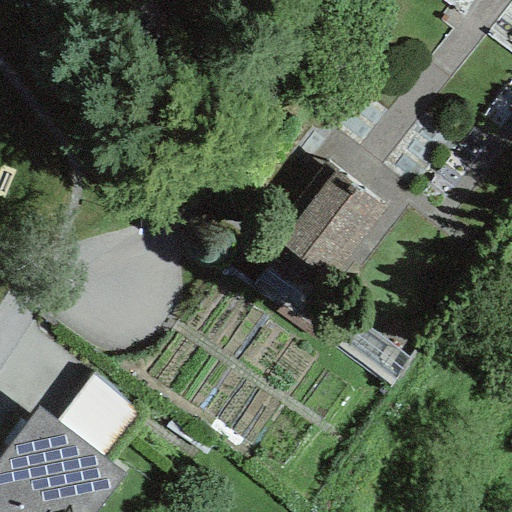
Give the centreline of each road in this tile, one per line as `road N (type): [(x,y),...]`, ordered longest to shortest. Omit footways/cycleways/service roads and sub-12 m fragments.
road 1 (unknown): [(56,266),(141,255),(192,265),(237,287),(440,427),(511,454)]
road 2 (residential): [(311,0),(213,179),(56,266)]
